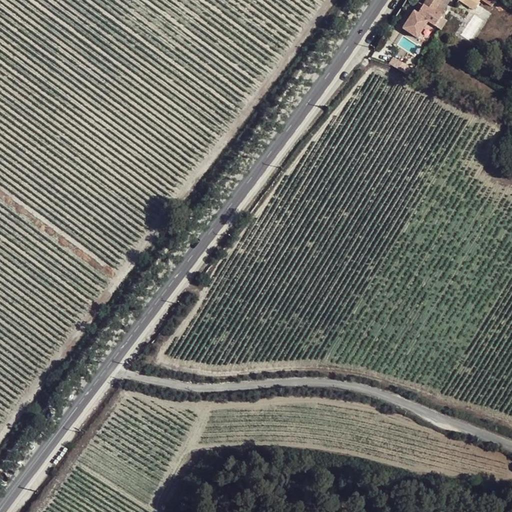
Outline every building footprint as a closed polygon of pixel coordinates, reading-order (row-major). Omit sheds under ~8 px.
[(441,0),(426,0),(424,4),(434,11),(441,0)] [(474,10),(476,6),(467,0),(458,0),(459,0),(474,10)] [(424,4),(419,1),(414,10),(418,13),(424,4)] [(434,11),(424,4),(418,13),(414,10),(403,27),(416,36),(427,19),(441,28),(447,20),(441,16),(434,11)] [(390,63),(401,71),(411,75),(413,73),(410,71),(411,69),(393,58),(390,63)]
